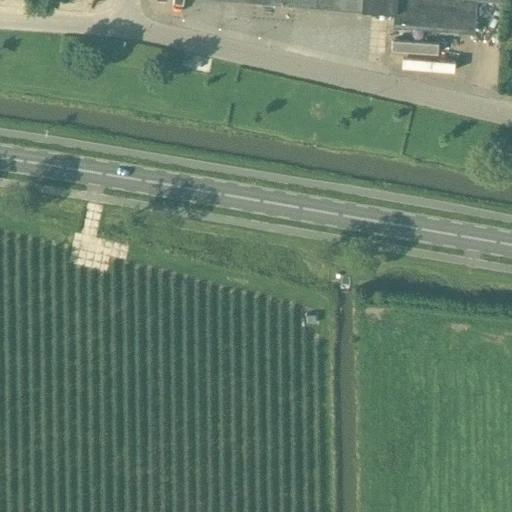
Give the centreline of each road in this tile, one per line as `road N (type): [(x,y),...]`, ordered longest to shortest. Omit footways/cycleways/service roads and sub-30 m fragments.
road 1 (primary): [(511,247),(0,160)]
road 2 (unclassified): [(511,119),(124,27)]
road 3 (residential): [(124,27),(0,17)]
